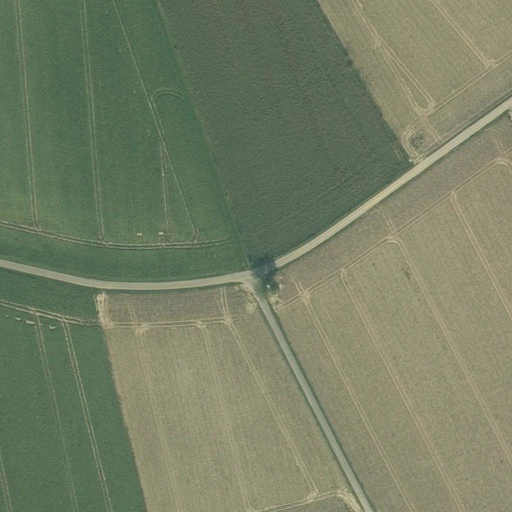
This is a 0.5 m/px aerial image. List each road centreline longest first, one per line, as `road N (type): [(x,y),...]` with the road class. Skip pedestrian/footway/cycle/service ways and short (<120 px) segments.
road 1 (unclassified): [(249,275),(318,242),(511,101)]
road 2 (track): [(152,0),(249,275)]
road 3 (unclassified): [(377,511),(249,275)]
road 4 (unclassified): [(249,275),(97,284),(0,262)]
